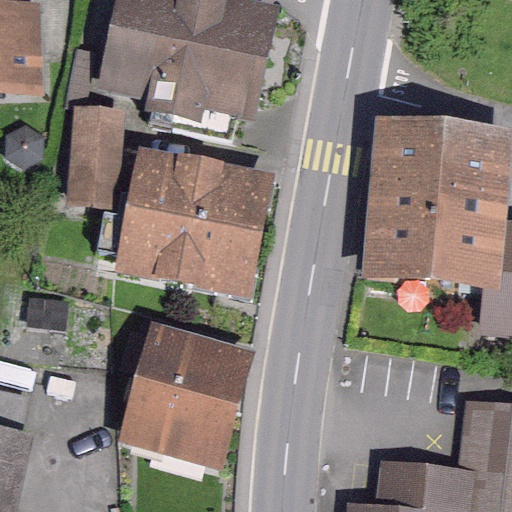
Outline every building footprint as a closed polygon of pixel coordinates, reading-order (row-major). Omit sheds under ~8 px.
[(116,78),(164,88),(158,128),(236,144),(260,35),(131,7),(116,78)] [(0,21),(0,92),(27,92),(25,21),(0,21)] [(79,58),(68,109),(84,112),(96,61),(79,58)] [(77,124),(71,205),(112,209),(118,128),(77,124)] [(384,190),(380,190),(372,282),(390,284),(391,275),(490,284),(494,237),(499,156),(389,146),(384,190)] [(118,226),(106,223),(99,257),(241,285),(258,199),(146,178),(140,206),(123,203),(118,226)] [(511,238),(494,237),(490,284),(485,334),(511,336),(511,238)] [(149,379),(134,433),(214,455),(237,375),(156,353),(158,345),(135,338),(126,373),(149,379)] [(0,511),(1,511),(26,402),(0,396),(0,511)] [(511,511),(511,417),(477,414),(469,482),(465,511),(511,511)] [(465,511),(469,482),(389,472),(384,511),(465,511)]
